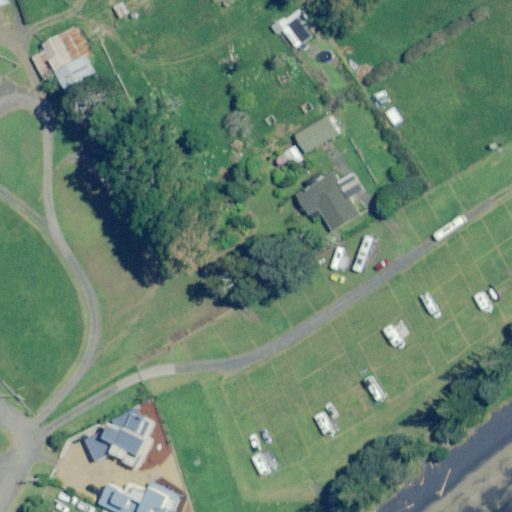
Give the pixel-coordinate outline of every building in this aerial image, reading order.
[(0,0),(0,8),(9,5),(7,0),(0,0)] [(133,13),(127,2),(116,8),(122,20),(133,13)] [(323,32),(305,8),(278,29),(281,34),(286,30),(301,49),(323,32)] [(93,54),(80,28),(47,44),(51,50),(37,58),(48,81),(56,77),(64,73),(76,96),(104,82),(90,55),(93,54)] [(345,134),(335,116),(301,135),(311,154),(345,134)] [(306,160),(299,147),(287,153),(294,166),(306,160)] [(356,202),(371,192),(358,172),(343,182),(338,174),(302,196),(318,221),(327,215),(337,231),(364,215),(356,202)] [(470,203),(457,185),(444,194),(456,212),(470,203)] [(152,438),(159,422),(138,412),(131,428),(119,423),(90,440),(102,461),(118,452),(130,457),(128,461),(144,468),(157,440),(152,438)] [(139,496),(113,485),(105,505),(122,511),(177,511),(187,490),(156,477),(150,492),(142,489),(139,496)]
